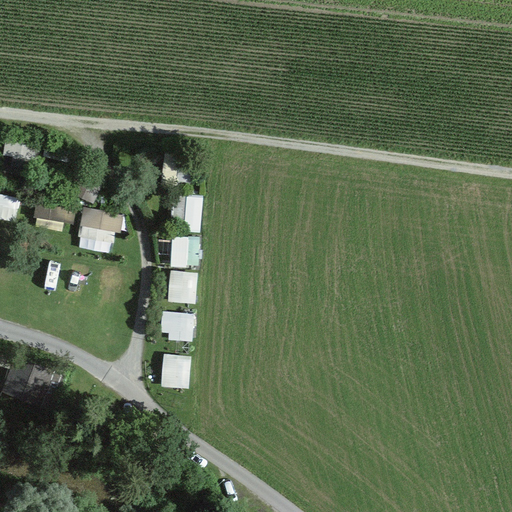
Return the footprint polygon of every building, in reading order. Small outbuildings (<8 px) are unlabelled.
[(7,162),(33,159),(31,137),(5,140),(7,162)] [(0,215),(18,218),(21,194),(0,191),(0,215)] [(179,227),(201,228),(203,195),(181,194),(179,227)] [(49,202),(49,219),(70,219),(70,202),(49,202)] [(84,204),(78,234),(116,240),(122,211),(84,204)] [(174,234),(173,261),(200,262),(201,236),(174,234)] [(198,300),(199,269),(171,268),(170,300),(198,300)] [(163,308),(162,335),(196,336),(197,310),(163,308)] [(191,385),(192,353),(164,352),(163,384),(191,385)] [(43,368),(20,360),(15,374),(38,382),(43,368)]
